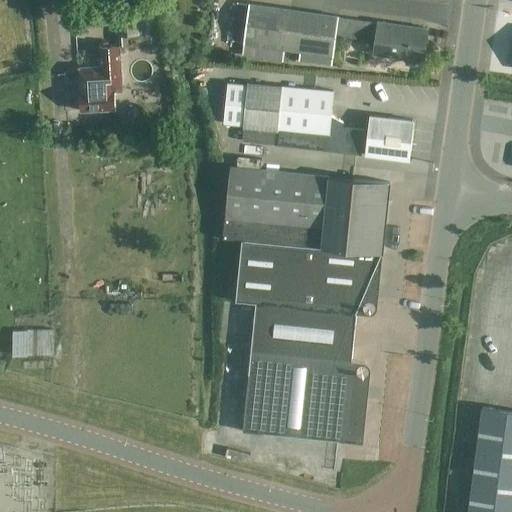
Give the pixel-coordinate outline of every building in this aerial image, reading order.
[(238,2),(232,42),(244,44),(242,56),(283,62),(285,51),(299,53),(298,61),(333,66),(337,35),(339,17),(340,16),(250,3),(238,2)] [(116,46),(146,39),(148,52),(158,51),(153,10),(129,13),(115,13),(116,46)] [(339,17),(337,35),(375,40),(373,55),(424,62),(429,28),(377,21),(377,23),(339,17)] [(78,92),(79,112),(114,110),(114,106),(113,92),(121,92),(118,47),(98,48),(99,68),(77,69),(79,92),(78,92)] [(248,84),(227,83),(223,124),(244,126),(243,142),(362,154),(364,131),(343,128),(343,124),(331,117),(333,92),(249,84),(248,84)] [(114,110),(115,128),(133,126),(132,105),(114,106),(114,110)] [(415,119),(370,115),(366,157),(410,161),(415,119)] [(390,183),(354,180),(230,168),(223,239),(242,241),(236,302),(256,304),(243,432),(362,443),(352,361),(357,314),(382,254),(383,254),(390,183)] [(59,354),(58,328),(15,329),(16,355),(59,354)] [(468,511),(511,511),(511,411),(482,408),(468,511)]
